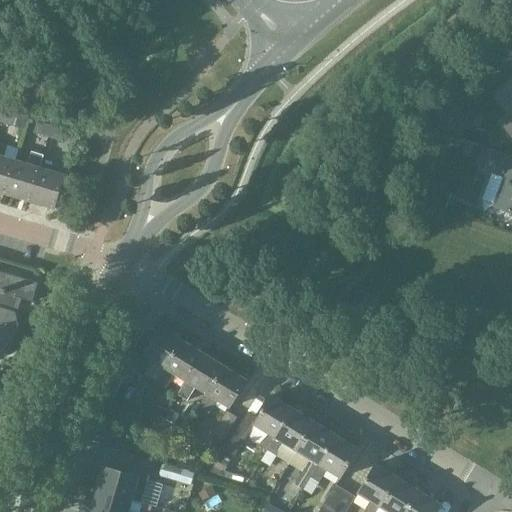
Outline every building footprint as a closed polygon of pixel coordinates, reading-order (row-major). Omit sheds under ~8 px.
[(0,122),(14,127),(18,115),(3,111),(0,120),(0,122)] [(48,137),(52,125),(36,121),(33,133),(48,137)] [(62,141),(66,129),(52,125),(48,137),(62,141)] [(30,200),(40,166),(38,165),(42,154),(30,150),(27,162),(16,159),(6,193),(30,200)] [(511,213),(511,157),(491,150),(484,170),(506,179),(495,207),(511,213)] [(0,191),(6,193),(16,159),(0,154),(0,191)] [(54,207),(63,173),(40,166),(30,200),(54,207)] [(31,302),(37,284),(0,272),(0,349),(3,350),(17,327),(14,312),(12,312),(16,298),(31,302)] [(165,368),(182,340),(160,327),(145,351),(140,348),(130,365),(144,374),(152,360),(165,368)] [(186,381),(203,353),(182,340),(165,368),(156,381),(166,387),(174,374),(186,381)] [(208,394),(225,366),(203,353),(186,381),(178,394),(187,400),(196,387),(206,393),(208,394)] [(246,380),(225,366),(208,394),(206,393),(198,407),(208,414),(217,399),(229,407),(246,380)] [(99,398),(110,404),(123,378),(112,372),(99,398)] [(267,450),(293,409),(270,395),(256,418),(247,412),(224,450),(234,456),(247,435),(259,443),(258,445),(267,450)] [(296,451),(314,422),(293,409),(267,450),(276,456),(283,443),(296,451)] [(212,435),(221,441),(222,442),(237,417),(227,410),(212,435)] [(162,418),(162,417),(149,411),(144,422),(157,429),(162,418)] [(175,425),(162,418),(157,429),(170,436),(175,425)] [(336,435),(314,422),(296,451),(309,459),(301,472),(294,483),(302,489),(310,477),(336,435)] [(340,478),(358,449),(336,435),(310,477),(318,482),(326,469),(340,478)] [(260,453),(250,470),(265,479),(276,462),(260,453)] [(211,455),(202,475),(221,483),(229,462),(211,455)] [(375,511),(397,477),(375,464),(357,493),(371,501),(363,511),(375,511)] [(131,499),(140,502),(147,480),(104,467),(98,489),(131,499)] [(191,476),(168,469),(164,481),(188,488),(191,476)] [(397,477),(375,511),(405,511),(419,490),(397,477)] [(321,511),(332,511),(346,490),(336,484),(319,511),(321,511)] [(99,511),(127,511),(131,499),(98,489),(92,510),(99,511)] [(332,511),(346,511),(356,497),(346,490),(332,511)] [(435,511),(440,504),(419,490),(405,511),(435,511)]
